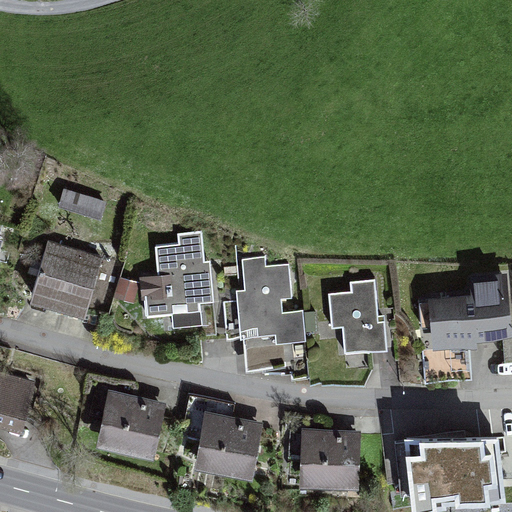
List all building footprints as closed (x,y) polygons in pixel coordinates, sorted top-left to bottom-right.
[(107,201),(64,188),(58,206),(101,219),(107,201)] [(178,242),(154,244),(157,273),(139,275),(139,281),(141,299),(144,299),(146,314),(149,317),(164,316),(166,333),(202,329),(202,336),(219,335),(211,258),(206,259),(203,229),(177,232),(178,242)] [(103,257),(49,239),(30,297),(84,315),(87,304),(110,311),(114,296),(121,276),(124,266),(103,259),(103,257)] [(265,256),(241,258),(244,287),(235,288),(237,300),(223,301),(227,338),(276,333),(277,343),(306,340),(303,309),(283,311),(281,298),(293,297),(290,263),(266,265),(265,256)] [(471,292),(417,297),(424,384),(473,379),(470,345),(477,345),(477,338),(511,335),(506,273),(470,276),(471,292)] [(139,281),(121,276),(114,296),(134,302),(139,281)] [(351,290),(328,292),(332,328),(342,327),(345,352),(388,348),(385,313),(379,314),(375,278),(350,280),(351,290)] [(35,380),(0,370),(0,423),(22,430),(35,380)] [(166,401),(108,388),(96,443),(155,456),(166,401)] [(263,421),(205,410),(194,465),(253,476),(263,421)] [(362,429),(301,426),(299,483),(359,485),(362,429)] [(498,433),(404,433),(405,440),(395,442),(401,492),(411,491),(412,504),(447,501),(446,497),(507,495),(498,433)]
